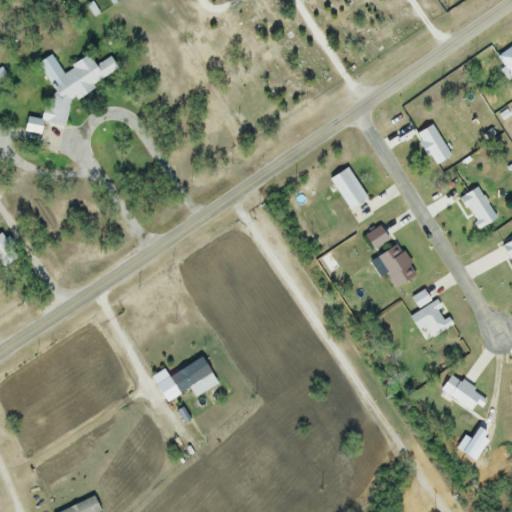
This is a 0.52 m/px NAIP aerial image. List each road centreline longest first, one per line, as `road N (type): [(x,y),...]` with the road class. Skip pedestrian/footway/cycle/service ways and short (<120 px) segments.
road 1 (residential): [(236,197),(445,511)]
road 2 (tertiary): [(511,2),(236,197)]
road 3 (tertiary): [(0,352),(236,197)]
road 4 (residential): [(359,111),(499,331)]
